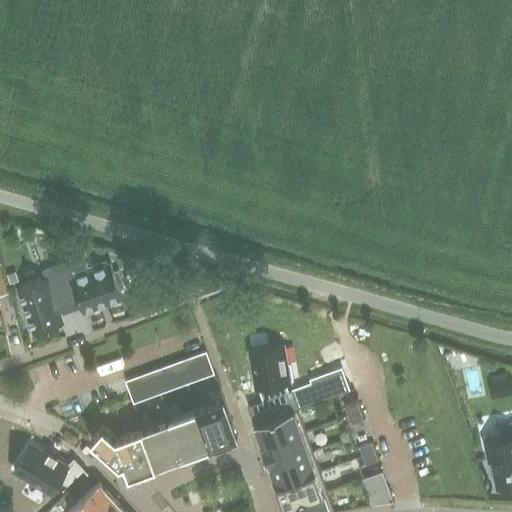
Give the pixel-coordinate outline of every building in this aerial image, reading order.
[(73,277),(67,261),(55,265),(70,308),(81,304),(83,309),(122,295),(120,288),(124,286),(118,270),(114,271),(111,263),(107,264),(106,260),(89,266),(91,270),(73,277)] [(0,294),(10,292),(2,262),(0,262),(0,294)] [(70,308),(55,265),(43,270),(45,277),(19,286),(27,307),(22,308),(29,328),(33,326),(35,331),(62,322),(59,312),(70,308)] [(18,278),(15,270),(6,273),(9,281),(18,278)] [(191,276),(191,295),(202,291),(202,280),(191,276)] [(265,398),(248,404),(255,423),(298,408),(299,407),(292,388),(287,390),(284,382),(289,381),(289,380),(294,379),(291,361),(286,362),(282,342),(251,347),(257,387),(261,386),(265,398)] [(207,349),(193,354),(201,377),(215,372),(207,349)] [(174,387),(166,364),(152,369),(161,392),(174,387)] [(147,396),(139,374),(126,379),(134,401),(147,396)] [(326,376),(314,381),(320,400),(333,395),(326,376)] [(238,435),(220,388),(208,392),(212,402),(195,408),(209,446),(238,435)] [(348,414),(360,409),(357,401),(345,405),(348,414)] [(165,408),(169,417),(183,455),(209,446),(195,408),(181,413),(177,403),(165,408)] [(255,423),(254,423),(262,445),(306,429),(298,408),(255,423)] [(363,418),(360,409),(348,414),(351,423),(363,418)] [(139,417),(142,427),(156,465),(183,455),(169,417),(154,423),(151,413),(139,417)] [(506,435),(485,439),(489,460),(492,459),(498,485),(510,483),(511,487),(511,486),(511,423),(504,426),(506,435)] [(129,475),(156,465),(142,427),(116,436),(103,424),(91,438),(120,464),(124,462),(129,475)] [(262,445),(269,465),(313,449),(306,429),(262,445)] [(359,446),(362,454),(375,450),(372,441),(359,446)] [(74,457),(67,464),(30,442),(14,469),(51,491),(59,478),(67,483),(84,467),(74,457)] [(313,449),(269,465),(277,485),(321,470),(313,449)] [(375,450),(362,454),(366,463),(378,459),(375,450)] [(321,470),(277,485),(284,506),(328,490),(321,470)] [(68,509),(70,511),(98,511),(114,498),(99,481),(68,509)] [(388,486),(379,489),(383,501),(392,498),(388,486)] [(328,490),(284,506),(286,511),(333,511),(336,511),(328,490)] [(127,511),(114,498),(98,511),(127,511)]
